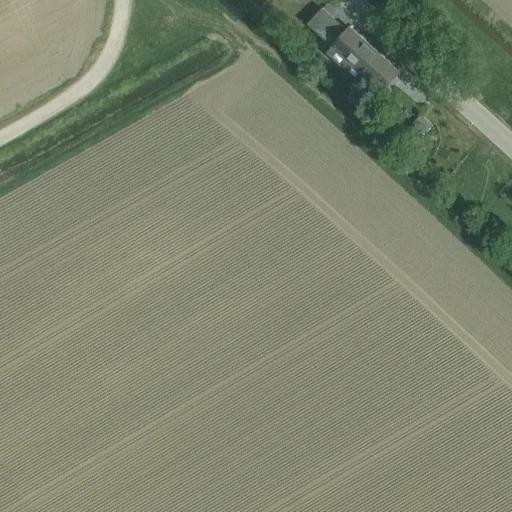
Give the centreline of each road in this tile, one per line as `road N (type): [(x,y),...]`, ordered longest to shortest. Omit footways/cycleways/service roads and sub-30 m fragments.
road 1 (unclassified): [(511,149),(349,0)]
road 2 (track): [(0,139),(98,74),(118,33),(122,0)]
